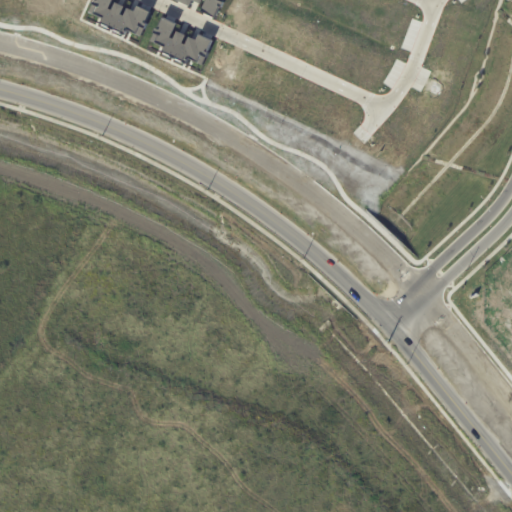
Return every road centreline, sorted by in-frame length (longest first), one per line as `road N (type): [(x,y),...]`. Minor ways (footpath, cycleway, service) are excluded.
road 1 (secondary): [(415,283),(307,187),(204,121),(56,59),(0,45)]
road 2 (secondary): [(0,91),(148,143),(226,188),(291,231),(383,313)]
road 3 (residential): [(146,0),(363,102),(384,104),(399,95),(436,0)]
road 4 (secondary): [(395,325),(511,466)]
road 5 (tertiary): [(395,325),(511,212)]
road 6 (tertiary): [(511,182),(415,283)]
road 7 (secondary): [(511,402),(427,296)]
